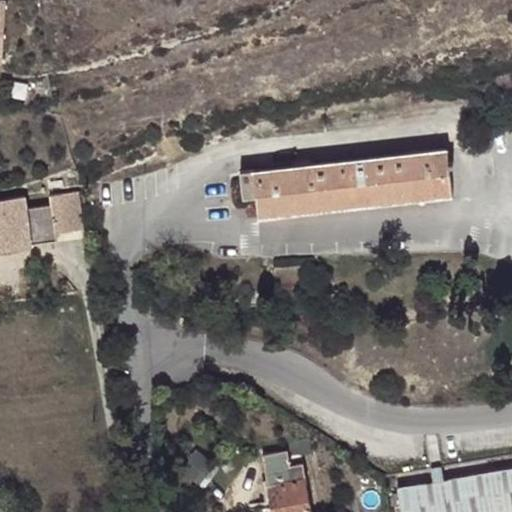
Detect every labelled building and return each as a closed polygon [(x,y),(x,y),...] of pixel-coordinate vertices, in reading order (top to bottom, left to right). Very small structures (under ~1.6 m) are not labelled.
[(445,164),(444,151),(283,169),(252,173),(251,170),(236,171),(238,199),(250,198),(253,218),(448,198),(445,170),(450,169),(449,163),(445,164)] [(50,204),(24,208),(7,210),(6,199),(5,192),(0,193),(0,247),(13,245),(56,239),(55,230),(81,226),(74,189),(48,195),(50,204)] [(7,210),(24,208),(23,196),(6,199),(7,210)] [(311,511),(304,462),(300,437),(275,441),(266,443),(261,443),(271,503),(259,506),(260,511),(311,511)] [(399,511),(511,511),(511,467),(396,486),(396,491),(388,492),(390,504),(398,503),(399,511)]
